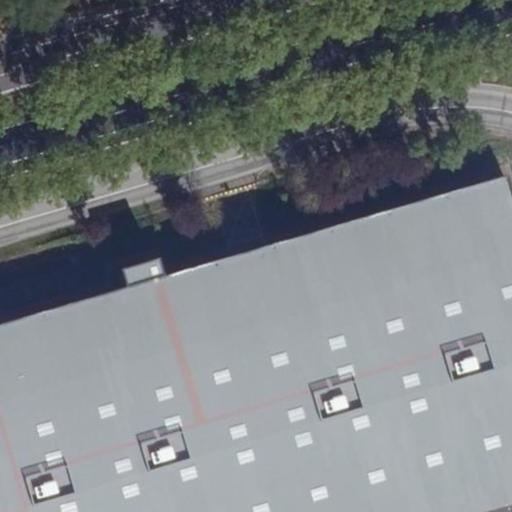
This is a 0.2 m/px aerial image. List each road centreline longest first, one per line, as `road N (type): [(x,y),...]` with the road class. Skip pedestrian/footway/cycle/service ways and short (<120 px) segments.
road 1 (primary): [(0,147),(511,0)]
road 2 (residential): [(0,223),(356,119),(474,105),(511,114)]
road 3 (primary): [(259,0),(0,70)]
road 4 (unknown): [(0,373),(49,424),(76,479)]
